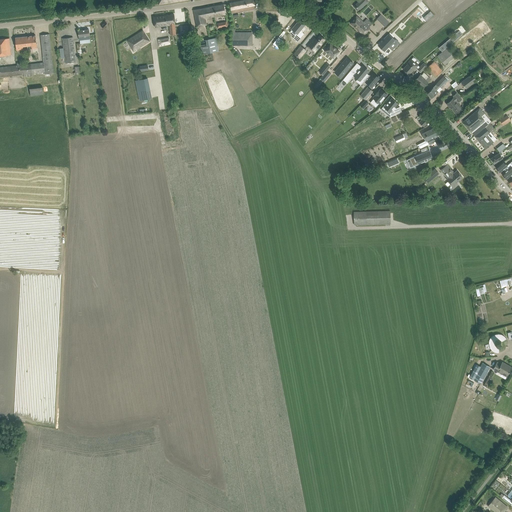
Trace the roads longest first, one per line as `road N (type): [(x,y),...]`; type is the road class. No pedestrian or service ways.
road 1 (unclassified): [(0,26),(216,0)]
road 2 (tertiary): [(511,198),(439,116),(362,52)]
